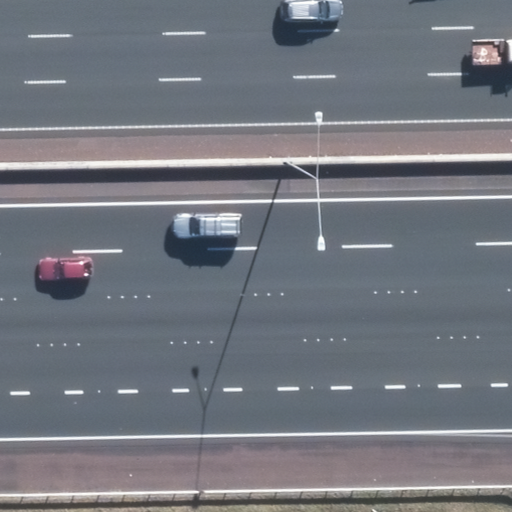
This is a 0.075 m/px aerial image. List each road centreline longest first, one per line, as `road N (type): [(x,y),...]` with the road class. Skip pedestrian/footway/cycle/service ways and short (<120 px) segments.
road 1 (motorway): [(511,292),(0,302)]
road 2 (motorway): [(0,43),(511,33)]
